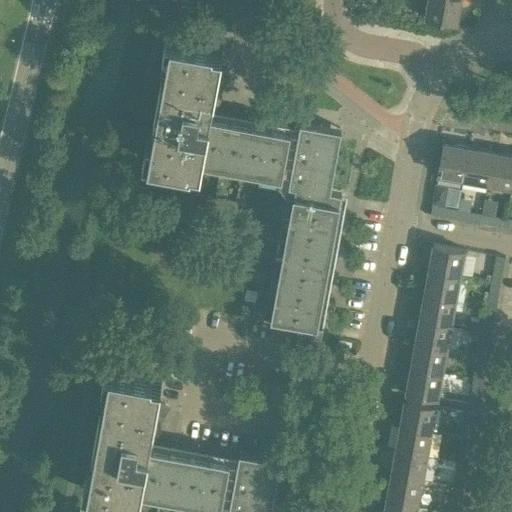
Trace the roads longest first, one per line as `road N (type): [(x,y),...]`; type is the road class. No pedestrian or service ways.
road 1 (residential): [(346,511),(394,221),(432,71)]
road 2 (secondary): [(0,185),(43,0)]
road 3 (residential): [(432,71),(408,54),(355,41),(335,0)]
